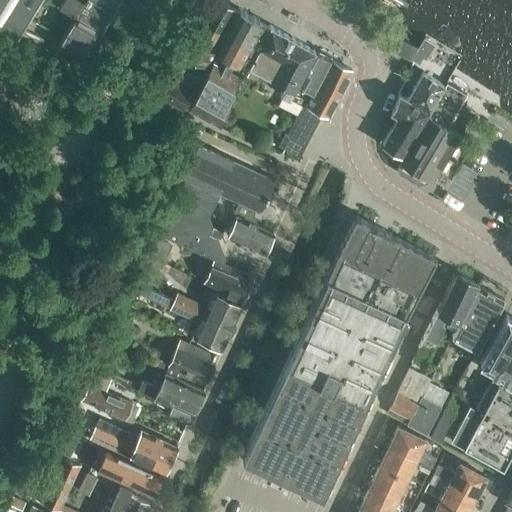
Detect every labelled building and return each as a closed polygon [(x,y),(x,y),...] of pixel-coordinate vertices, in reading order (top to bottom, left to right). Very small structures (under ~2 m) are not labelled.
[(0,0),(0,25),(17,34),(38,0),(0,0)] [(84,0),(76,14),(57,45),(80,59),(93,38),(97,40),(122,0),(84,0)] [(63,0),(59,8),(73,17),(83,0),(63,0)] [(155,93),(184,108),(237,9),(220,0),(207,0),(181,48),(180,48),(164,76),(155,93)] [(240,8),(188,106),(219,123),(246,72),(270,26),(260,20),(260,19),(240,8)] [(270,25),(270,26),(246,72),(263,82),(267,76),(283,84),(283,85),(292,90),(315,50),(314,50),(294,39),(294,38),(271,26),(270,25)] [(396,53),(411,60),(417,47),(402,40),(396,53)] [(293,98),(303,103),(321,113),(328,117),(335,103),(335,104),(350,76),(353,70),(331,58),(330,58),(318,52),(293,98)] [(398,115),(383,142),(401,153),(444,85),(423,71),(425,67),(413,59),(404,78),(416,83),(407,97),(399,94),(391,112),(398,115)] [(0,77),(0,91),(12,91),(12,78),(0,77)] [(402,163),(399,168),(417,179),(418,178),(424,176),(432,180),(431,181),(432,181),(459,137),(458,137),(460,134),(449,127),(447,126),(466,93),(447,81),(399,162),(402,163)] [(283,84),(280,90),(289,95),(292,90),(283,85),(283,84)] [(303,103),(298,114),(316,123),(321,113),(303,103)] [(298,114),(292,125),(310,134),(316,123),(298,114)] [(292,125),(287,134),(305,144),(310,134),(292,125)] [(305,144),(287,134),(282,144),(299,155),(305,144)] [(214,258),(222,261),(224,257),(216,235),(212,234),(216,227),(211,225),(208,216),(220,192),(238,201),(256,209),(260,211),(266,199),(270,202),(275,193),(270,190),(275,179),(198,143),(157,232),(214,258)] [(256,209),(238,201),(232,213),(236,215),(227,234),(264,251),(274,231),(254,222),(255,219),(253,214),(256,209)] [(374,225),(356,215),(242,456),(322,492),(435,256),(392,234),(392,233),(375,224),(374,225)] [(155,236),(151,244),(153,245),(149,253),(163,261),(167,252),(164,251),(168,242),(155,236)] [(222,261),(214,258),(204,281),(224,290),(223,293),(243,301),(251,285),(249,280),(246,278),(248,273),(222,261)] [(444,324),(454,330),(477,285),(478,283),(456,271),(416,351),(417,351),(411,362),(423,368),(444,324)] [(171,307),(200,321),(203,313),(174,299),(137,282),(133,290),(171,307)] [(504,299),(477,285),(454,330),(451,336),(476,349),(504,299)] [(206,306),(203,313),(233,326),(235,321),(242,305),(213,291),(206,306)] [(177,292),(174,299),(203,313),(206,306),(177,292)] [(203,313),(200,321),(193,335),(222,348),(230,332),(233,326),(203,313)] [(451,439),(503,467),(511,450),(511,317),(507,314),(480,363),(496,372),(473,413),(467,410),(451,439)] [(107,343),(128,352),(133,342),(111,332),(107,343)] [(179,376),(204,388),(214,365),(212,360),(215,354),(187,342),(184,348),(177,345),(169,364),(181,370),(179,376)] [(95,369),(106,374),(117,348),(106,343),(95,369)] [(418,402),(421,394),(430,377),(409,366),(397,391),(418,402)] [(93,403),(126,418),(133,402),(100,388),(106,375),(95,369),(81,398),(93,403)] [(170,400),(194,410),(204,388),(167,371),(157,391),(154,389),(155,386),(143,380),(138,389),(168,403),(170,400)] [(441,404),(421,394),(418,402),(397,391),(389,407),(410,417),(407,423),(427,433),(441,404)] [(173,406),(169,415),(187,423),(191,414),(173,406)] [(96,425),(90,437),(165,471),(178,445),(142,429),(135,443),(124,438),(128,430),(99,418),(96,425)] [(398,425),(389,444),(400,449),(408,453),(416,457),(415,460),(430,467),(437,455),(421,447),(425,438),(398,425)] [(67,427),(57,450),(59,451),(70,456),(80,433),(69,428),(67,427)] [(389,444),(380,463),(407,476),(408,473),(409,472),(415,460),(416,457),(408,453),(400,449),(389,444)] [(97,470),(153,496),(163,476),(107,450),(97,470)] [(58,453),(38,498),(68,511),(120,511),(109,507),(110,505),(105,502),(100,511),(80,511),(62,503),(80,463),(58,453)] [(438,463),(434,471),(476,494),(486,475),(459,461),(454,471),(438,463)] [(380,463),(371,482),(384,489),(398,495),(403,498),(404,495),(405,494),(400,492),(400,491),(401,489),(406,479),(407,476),(380,463)] [(86,471),(78,489),(88,493),(96,475),(86,471)] [(444,489),(439,498),(464,511),(466,511),(476,494),(434,471),(429,481),(444,489)] [(132,487),(121,482),(110,505),(109,507),(120,511),(145,511),(151,501),(130,492),(132,487)] [(365,494),(362,501),(384,511),(389,511),(395,501),(396,500),(401,502),(403,498),(398,495),(384,489),(371,482),(369,486),(366,492),(365,494)] [(10,503),(22,509),(26,502),(13,496),(10,503)] [(464,511),(439,498),(431,511),(464,511)] [(384,511),(362,501),(356,511),(384,511)]
